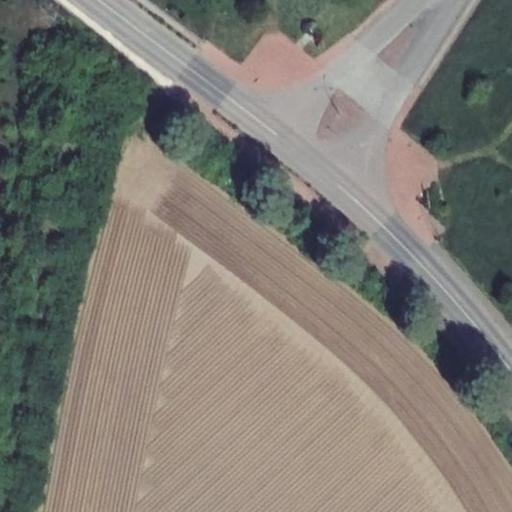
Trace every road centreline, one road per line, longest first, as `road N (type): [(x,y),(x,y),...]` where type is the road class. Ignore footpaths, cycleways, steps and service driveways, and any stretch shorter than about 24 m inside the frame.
road 1 (tertiary): [(337,185),(421,265),(511,373)]
road 2 (tertiary): [(95,0),(273,133)]
road 3 (unclassified): [(337,185),(450,0)]
road 4 (unclassified): [(422,0),(273,133)]
